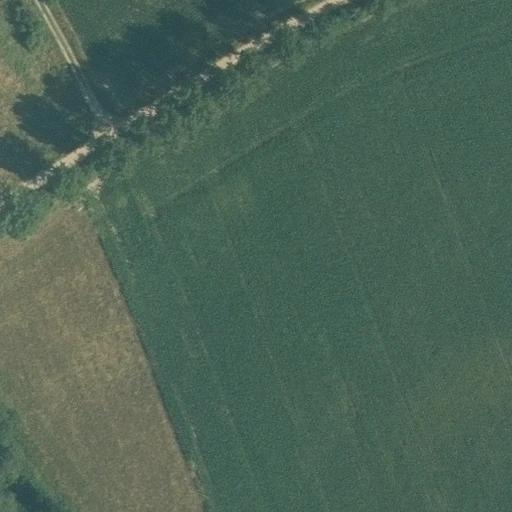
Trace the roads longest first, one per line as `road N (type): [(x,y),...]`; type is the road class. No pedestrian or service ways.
road 1 (track): [(0,214),(354,0)]
road 2 (track): [(38,0),(115,139)]
